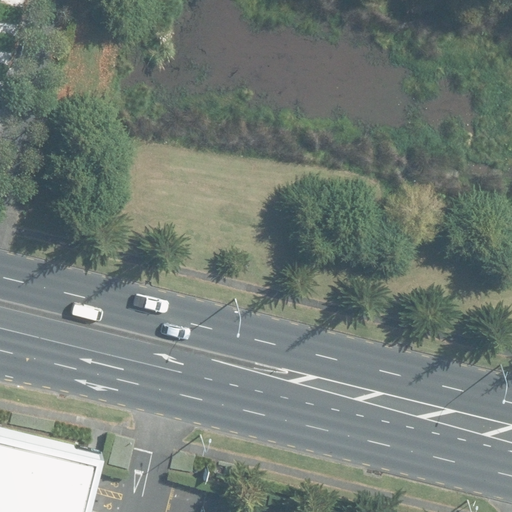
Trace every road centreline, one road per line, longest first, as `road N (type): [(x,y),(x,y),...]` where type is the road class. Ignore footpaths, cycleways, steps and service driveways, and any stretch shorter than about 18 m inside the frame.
road 1 (primary): [(0,273),(200,325),(366,392)]
road 2 (primary): [(366,392),(177,363),(0,322)]
road 3 (primary): [(511,433),(366,392)]
